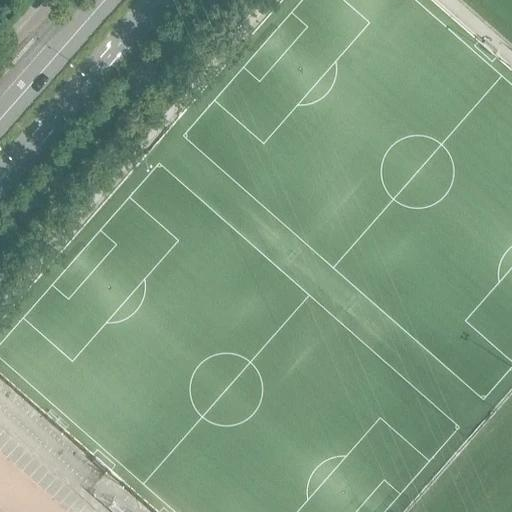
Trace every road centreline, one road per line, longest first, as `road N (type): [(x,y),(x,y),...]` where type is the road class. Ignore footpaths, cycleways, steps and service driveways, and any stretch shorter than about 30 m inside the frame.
road 1 (secondary): [(0,174),(152,0)]
road 2 (secondary): [(101,0),(0,113)]
